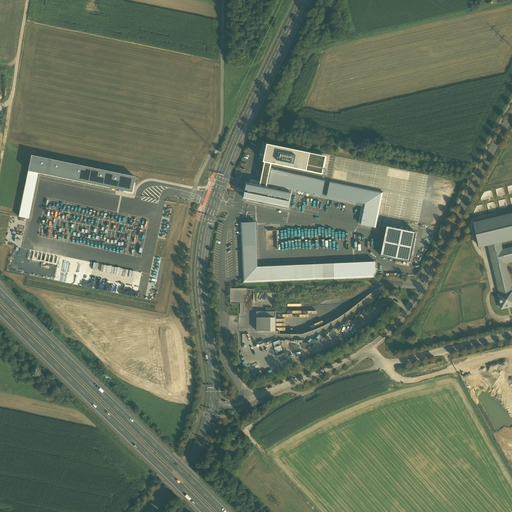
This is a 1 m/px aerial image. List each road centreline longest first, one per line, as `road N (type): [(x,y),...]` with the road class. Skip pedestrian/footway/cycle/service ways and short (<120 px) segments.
road 1 (tertiary): [(213,403),(200,273),(208,219),(307,0)]
road 2 (motorway): [(221,511),(0,291)]
road 3 (motorway): [(0,308),(204,511)]
road 4 (unclassified): [(423,287),(511,114)]
road 5 (unclassified): [(213,403),(253,400),(369,348)]
road 6 (unclassified): [(369,348),(385,364),(511,335)]
road 7 (track): [(443,350),(511,472)]
road 8 (tertiary): [(150,511),(192,460),(213,403)]
